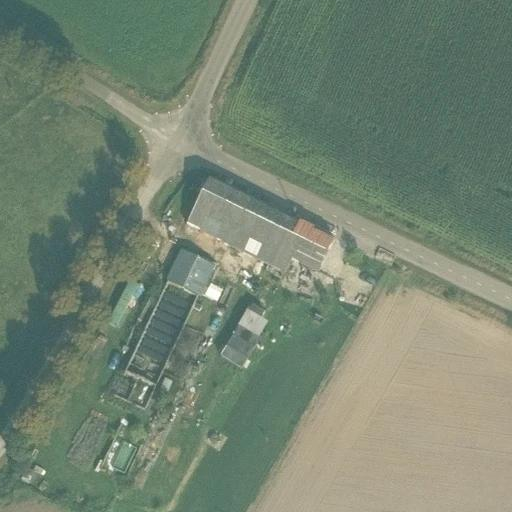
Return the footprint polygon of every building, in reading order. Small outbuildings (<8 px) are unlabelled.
[(186,226),(204,234),(286,273),(293,260),(319,273),(324,259),(333,241),(208,180),(186,226)] [(124,374),(154,388),(212,266),(181,252),(124,374)] [(351,323),(359,308),(334,294),(325,310),(351,323)] [(251,305),(248,311),(260,319),(264,313),(251,305)] [(238,327),(220,357),(240,370),(259,339),(238,327)] [(207,368),(209,382),(221,381),(219,366),(207,368)]
